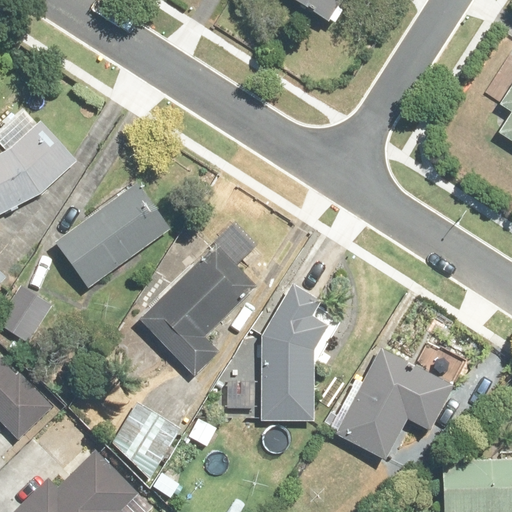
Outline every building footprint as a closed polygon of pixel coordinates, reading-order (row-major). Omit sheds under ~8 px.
[(357,0),(292,0),(338,30),(357,0)] [(511,75),(491,107),(505,117),(492,136),(511,149),(511,75)] [(0,144),(13,157),(0,162),(0,221),(49,200),(84,165),(25,107),(0,132),(0,144)] [(179,231),(145,185),(61,247),(95,293),(179,231)] [(213,343),(266,291),(223,248),(145,326),(199,379),(224,354),(213,343)] [(344,317),(299,289),(267,340),(265,424),(321,425),(322,351),(344,317)] [(56,309),(28,290),(2,328),(31,347),(56,309)] [(0,417),(3,414),(21,434),(51,407),(0,349),(0,417)] [(461,390),(387,352),(342,439),(391,464),(412,423),(438,436),(461,390)] [(261,388),(233,387),(231,412),(259,413),(261,388)] [(188,433),(146,404),(115,449),(157,477),(188,433)] [(222,429),(203,418),(191,439),(210,450),(222,429)] [(62,489),(54,480),(21,511),(131,511),(147,497),(100,451),(62,489)] [(511,511),(511,465),(450,467),(451,511),(511,511)] [(191,481),(172,469),(159,490),(178,502),(191,481)]
